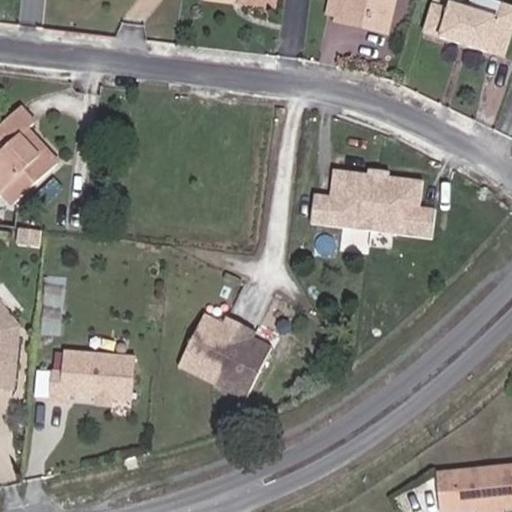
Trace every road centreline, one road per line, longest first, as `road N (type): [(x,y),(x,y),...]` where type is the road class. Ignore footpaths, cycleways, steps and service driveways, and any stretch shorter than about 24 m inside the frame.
road 1 (residential): [(0,49),(335,93),(473,141),(511,171)]
road 2 (tertiary): [(227,507),(369,434),(511,300)]
